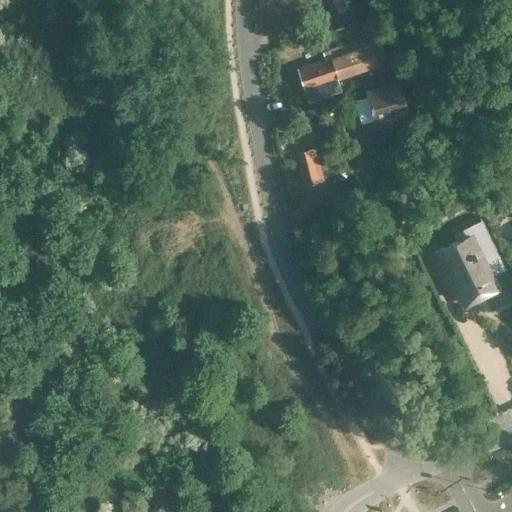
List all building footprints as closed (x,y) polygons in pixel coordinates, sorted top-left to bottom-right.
[(352,10),(372,1),(371,0),(350,0),(348,1),(352,10)] [(336,76),(385,59),(380,43),(370,47),(366,36),(327,49),(330,56),(336,76)] [(336,76),(330,56),(296,67),(308,100),(340,90),(336,76)] [(377,122),(410,109),(402,91),(403,90),(396,72),(375,80),(382,100),(371,104),(377,122)] [(511,143),(500,149),(510,172),(511,171),(511,143)] [(303,184),(322,179),(316,155),(311,157),(309,148),(297,151),(301,166),(299,167),(303,184)] [(480,292),(474,282),(502,268),(477,218),(451,231),(454,239),(426,254),(447,296),(459,290),(464,300),(480,292)]
